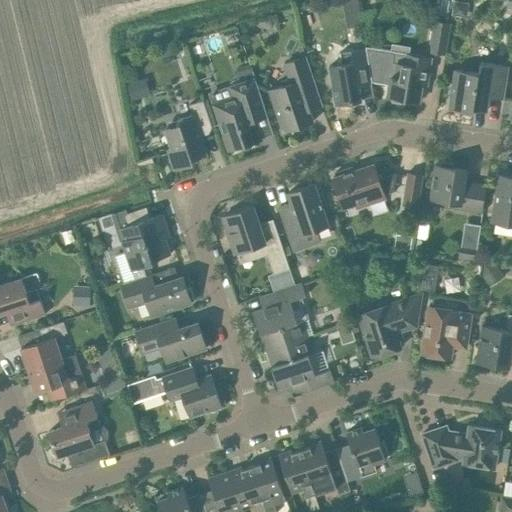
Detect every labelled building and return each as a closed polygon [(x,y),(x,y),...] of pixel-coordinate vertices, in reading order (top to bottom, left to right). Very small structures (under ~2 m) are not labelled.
[(436,0),(432,36),(430,51),(446,53),(448,39),(453,0),(436,0)] [(466,17),(469,3),(454,1),(452,15),(466,17)] [(345,13),(348,28),(362,25),(359,10),(345,13)] [(169,44),(158,47),(161,57),(172,53),(169,44)] [(269,90),(275,108),(281,127),(286,125),(287,130),(313,121),(308,107),(322,102),(307,57),(306,54),(305,55),(302,44),(297,46),(300,56),(284,62),(289,78),(282,80),(283,85),(269,90)] [(366,48),(340,52),(342,63),(329,66),(336,105),(361,100),(359,85),(372,83),(366,48)] [(427,85),(430,65),(431,58),(406,54),(404,64),(396,63),(394,75),(392,74),(392,78),(389,78),(386,96),(419,101),(422,84),(427,85)] [(473,108),(478,109),(487,110),(489,97),(504,99),(507,79),(509,66),(480,62),(479,73),(455,69),(449,108),(473,112),(473,108)] [(132,100),(150,94),(145,77),(126,84),(132,100)] [(240,145),(242,149),(251,146),(251,142),(260,138),(254,119),(268,115),(255,77),(231,85),(235,98),(216,105),(230,148),(240,145)] [(189,105),(191,112),(192,114),(177,119),(179,123),(165,128),(171,147),(168,149),(174,169),(194,163),(192,159),(207,154),(199,131),(212,127),(203,101),(189,105)] [(454,167),(454,164),(441,162),(440,165),(435,165),(430,198),(446,201),(445,206),(482,212),(486,185),(465,181),(466,169),(454,167)] [(333,177),(339,196),(343,208),(355,204),(356,207),(385,198),(384,194),(394,191),(394,190),(396,173),(379,179),(374,164),(333,177)] [(418,207),(420,195),(423,175),(407,173),(403,204),(418,207)] [(511,176),(500,175),(492,221),(511,223),(511,176)] [(281,211),(287,230),(294,250),(319,241),(316,229),(328,225),(314,184),(288,192),(293,207),(281,211)] [(253,206),(223,216),(235,252),(265,242),(253,206)] [(127,208),(113,213),(118,226),(121,227),(125,240),(122,240),(132,270),(135,279),(147,275),(144,266),(153,263),(152,260),(170,254),(165,238),(169,236),(162,214),(151,217),(128,225),(125,214),(129,212),(127,208)] [(281,242),(265,247),(274,274),(290,268),(281,242)] [(475,261),(478,247),(460,244),(458,258),(475,261)] [(132,280),(121,284),(128,307),(147,301),(151,315),(172,308),(191,302),(190,297),(194,296),(190,286),(187,288),(183,276),(155,285),(151,274),(147,275),(135,279),(132,280)] [(421,291),(432,293),(435,277),(423,276),(421,291)] [(11,325),(17,323),(36,316),(45,313),(37,288),(26,292),(22,278),(0,284),(0,313),(6,311),(11,325)] [(267,349),(307,336),(302,319),(297,320),(291,300),(306,295),(302,283),(292,286),(277,291),(280,302),(253,311),(261,333),(262,333),(267,349)] [(90,306),(91,287),(73,286),(73,306),(90,306)] [(421,294),(358,315),(372,356),(392,350),(400,347),(398,339),(402,337),(399,331),(416,325),(421,294)] [(422,353),(442,356),(450,357),(452,345),(466,348),(471,314),(457,312),(458,310),(429,305),(422,353)] [(506,329),(483,326),(477,361),(509,366),(511,353),(511,314),(508,313),(506,329)] [(166,360),(187,354),(206,347),(198,322),(179,328),(175,316),(146,326),(135,330),(143,353),(162,346),(166,360)] [(21,347),(28,370),(62,358),(55,337),(67,332),(64,321),(58,322),(39,329),(43,340),(21,347)] [(305,378),(309,390),(334,381),(330,369),(315,374),(308,354),(313,353),(307,336),(267,349),(272,365),(271,365),(278,387),(305,378)] [(112,342),(95,348),(100,362),(117,356),(112,342)] [(58,398),(87,388),(76,354),(62,359),(62,358),(28,370),(36,392),(54,386),(58,398)] [(217,390),(214,380),(211,374),(197,379),(193,365),(161,376),(166,390),(170,402),(183,397),(189,417),(226,405),(220,389),(217,390)] [(154,374),(127,383),(128,384),(133,401),(145,397),(166,390),(161,376),(156,378),(154,374)] [(103,393),(104,395),(127,388),(123,376),(106,382),(100,384),(103,393)] [(49,431),(56,453),(57,456),(68,453),(72,467),(110,455),(105,440),(95,444),(90,430),(101,426),(92,401),(58,412),(62,426),(49,431)] [(433,468),(452,461),(458,459),(457,458),(463,459),(463,462),(495,467),(496,461),(508,463),(509,453),(498,451),(501,430),(469,425),(467,433),(448,430),(446,425),(422,433),(433,468)] [(347,481),(362,476),(362,475),(376,471),(374,463),(383,460),(386,459),(385,456),(386,455),(386,449),(383,445),(381,445),(375,427),(373,428),(364,431),(362,427),(346,432),(350,443),(336,448),(347,481)] [(309,446),(300,449),(316,495),(319,494),(320,496),(334,491),(334,489),(337,488),(338,494),(350,490),(347,481),(336,448),(325,452),(321,441),(308,445),(309,446)] [(310,511),(320,508),(316,495),(300,449),(292,452),(291,450),(279,455),(285,474),(292,493),(303,489),(306,497),(305,498),(310,511)] [(251,466),(262,499),(266,511),(276,511),(275,505),(286,501),(284,495),(278,476),(271,457),(259,461),(259,463),(251,466)] [(230,471),(242,509),(254,505),(253,502),(262,499),(251,466),(242,469),(242,467),(230,471)] [(220,511),(233,511),(242,509),(230,471),(209,478),(220,511)] [(446,474),(435,478),(439,488),(449,485),(446,474)] [(206,511),(200,494),(187,498),(183,487),(167,492),(169,496),(157,500),(161,511),(206,511)] [(0,511),(8,511),(2,493),(0,493),(0,511)] [(511,511),(511,496),(501,495),(498,511),(511,511)] [(362,511),(368,510),(364,498),(354,501),(358,511),(362,511)]
